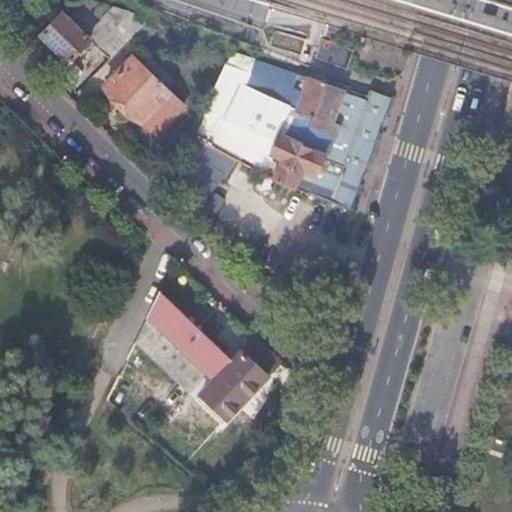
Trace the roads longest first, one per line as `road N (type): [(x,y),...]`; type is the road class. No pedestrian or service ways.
road 1 (residential): [(0,55),(312,353),(345,375)]
road 2 (primary): [(452,0),(345,375)]
road 3 (primary): [(423,255),(496,0)]
road 4 (primary): [(361,511),(367,456),(423,255)]
road 5 (primary): [(345,375),(310,494),(297,511)]
road 6 (unknown): [(281,55),(161,0)]
